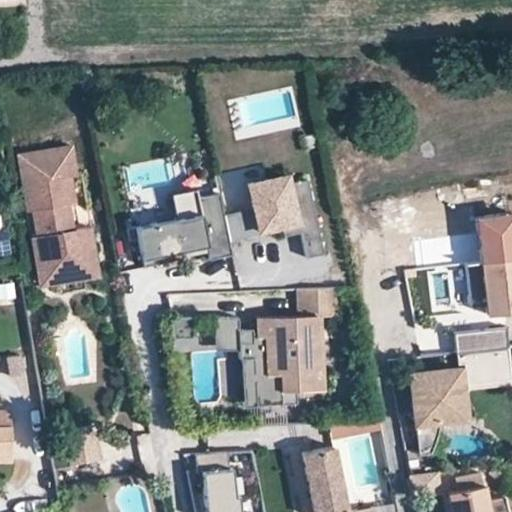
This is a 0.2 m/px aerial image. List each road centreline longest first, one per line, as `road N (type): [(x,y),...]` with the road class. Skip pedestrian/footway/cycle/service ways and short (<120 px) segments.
road 1 (residential): [(179,511),(138,280),(221,274)]
road 2 (unknown): [(162,436),(387,411)]
road 3 (residential): [(407,511),(377,341),(394,311)]
